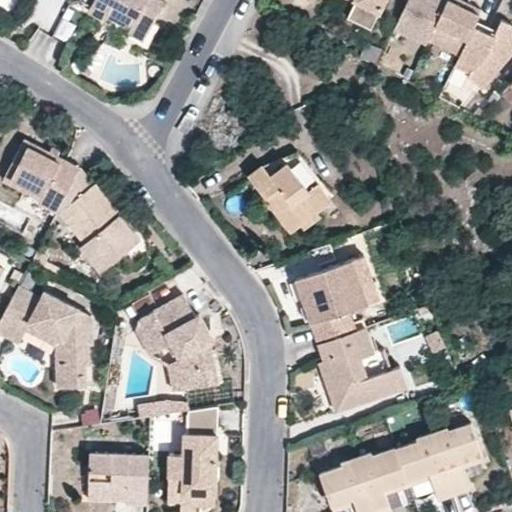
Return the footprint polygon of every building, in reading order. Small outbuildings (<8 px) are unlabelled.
[(161,0),(93,0),(89,9),(97,14),(106,19),(107,16),(111,10),(134,23),(138,15),(151,21),(162,0),(161,0)] [(345,0),(378,15),(384,0),(345,0)] [(446,0),(407,0),(394,30),(424,44),(427,39),(446,0)] [(446,0),(427,39),(459,53),(475,19),(480,9),(464,1),(461,6),(448,0),(446,0)] [(67,5),(60,24),(75,29),(81,10),(67,5)] [(130,32),(142,38),(151,21),(138,15),(134,23),(131,29),(130,32)] [(488,26),(475,19),(459,53),(454,65),(468,72),(466,77),(480,88),(503,60),(511,49),(511,26),(510,25),(500,20),(495,30),(491,36),(485,33),(488,26)] [(495,30),(488,26),(485,33),(491,36),(495,30)] [(2,181),(21,191),(38,200),(37,203),(47,209),(55,213),(58,209),(79,168),(72,163),(52,154),(24,139),(2,181)] [(308,194),(320,185),(295,155),(260,168),(268,178),(283,166),(308,194)] [(100,269),(139,238),(112,204),(97,185),(80,165),(79,168),(58,209),(83,241),(79,245),(100,269)] [(320,185),(308,194),(283,166),(268,178),(260,168),(260,169),(247,180),(268,206),(291,235),(298,227),(304,233),(318,222),(313,217),(328,206),(325,203),(330,199),(320,185)] [(369,301),(380,298),(365,253),(353,257),(369,301)] [(354,329),(348,309),(369,301),(353,257),(296,276),(299,287),(304,300),(312,296),(319,318),(310,321),(317,341),(354,329)] [(49,330),(53,325),(66,333),(65,361),(56,362),(55,388),(81,388),(82,367),(87,367),(88,347),(93,346),(94,316),(46,291),(41,301),(32,296),(33,293),(17,285),(0,318),(0,331),(20,341),(27,328),(31,321),(49,330)] [(154,351),(178,339),(184,353),(184,356),(188,387),(219,382),(211,341),(216,338),(207,322),(201,311),(198,314),(185,292),(142,316),(141,327),(154,351)] [(310,321),(319,318),(312,296),(304,300),(310,321)] [(31,321),(27,328),(56,343),(56,362),(65,361),(66,333),(53,325),(49,330),(31,321)] [(325,379),(331,377),(335,386),(328,388),(334,405),(336,408),(406,385),(399,362),(390,366),(363,375),(357,355),(372,351),(363,326),(354,329),(317,341),(323,358),(318,360),(322,370),(325,379)] [(176,390),(188,387),(184,356),(174,362),(176,390)] [(328,388),(335,386),(331,377),(325,379),(328,388)] [(184,407),(188,407),(187,399),(166,398),(136,402),(138,415),(184,407)] [(184,407),(182,452),(169,452),(167,499),(180,500),(189,491),(195,492),(195,501),(198,502),(215,501),(218,402),(188,407),(184,407)] [(153,414),(154,441),(168,440),(167,413),(153,414)] [(449,421),(434,427),(456,490),(472,484),(464,462),(463,456),(484,449),(472,417),(452,425),(449,421)] [(397,443),(409,476),(430,469),(432,474),(440,495),(456,490),(434,427),(419,432),(419,436),(397,443)] [(388,490),(386,484),(409,476),(397,443),(375,452),(374,448),(359,453),(379,511),(392,511),(396,511),(388,490)] [(463,456),(464,462),(485,455),(484,449),(463,456)] [(146,503),(148,453),(88,451),(86,492),(110,493),(110,490),(125,490),(126,499),(126,502),(146,503)] [(321,471),(332,503),(354,495),(356,501),(360,511),(379,511),(359,453),(342,459),(343,463),(321,471)] [(409,476),(411,482),(432,474),(430,469),(409,476)] [(411,482),(409,476),(386,484),(388,490),(411,482)] [(110,490),(110,493),(86,492),(86,497),(126,499),(125,490),(110,490)] [(189,491),(180,500),(180,511),(186,511),(197,511),(198,502),(195,501),(195,492),(189,491)] [(356,501),(354,495),(332,503),(334,508),(356,501)]
